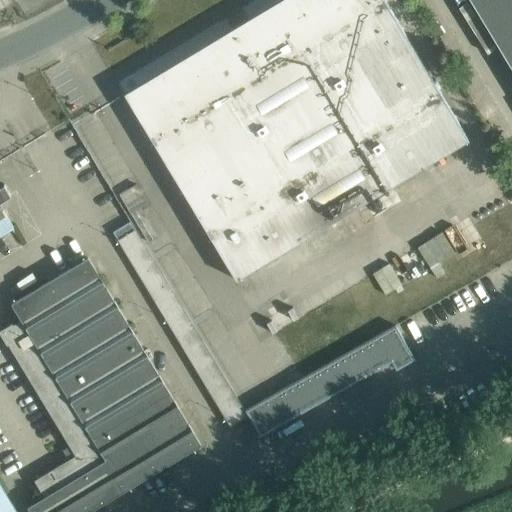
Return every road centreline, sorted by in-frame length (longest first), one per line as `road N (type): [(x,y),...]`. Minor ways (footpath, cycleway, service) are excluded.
road 1 (unknown): [(70,21),(213,277),(233,298),(258,298),(475,179)]
road 2 (unknown): [(54,204),(195,430),(183,458),(100,511)]
